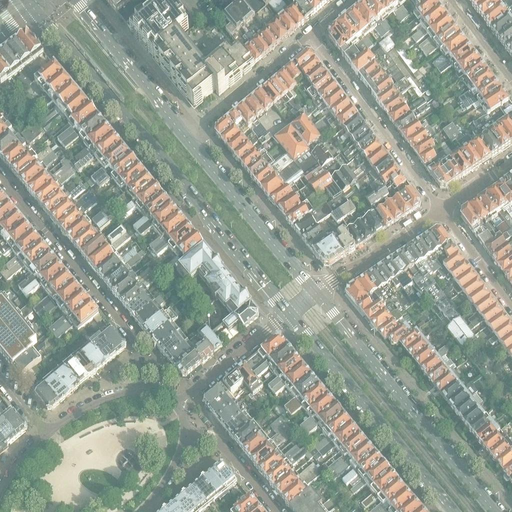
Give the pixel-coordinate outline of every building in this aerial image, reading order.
[(127,26),(130,30),(143,19),(128,0),(105,0),(117,14),(127,26)] [(220,17),(222,15),(234,6),(229,0),(210,0),(208,1),(220,17)] [(255,18),(240,0),(234,6),(222,15),(230,26),(225,31),(231,38),(232,39),(241,32),(255,19),(254,18),(255,18)] [(289,37),(266,8),(259,0),(240,0),(255,18),(263,27),(266,31),(279,45),(289,37)] [(298,30),(274,0),(259,0),(266,8),(289,37),(298,30)] [(306,23),(294,7),(289,11),(280,0),(274,0),(298,30),(306,23)] [(314,15),(302,0),(292,0),(296,5),(294,7),(306,23),(314,15)] [(321,9),(314,0),(302,0),(314,15),(321,9)] [(327,5),(323,0),(314,0),(321,9),(327,5)] [(388,18),(376,0),(370,0),(364,5),(386,36),(392,32),(385,22),(389,19),(388,18)] [(395,9),(389,0),(376,0),(388,18),(392,15),(399,25),(404,21),(398,11),(395,14),(392,11),(395,9)] [(406,3),(404,0),(389,0),(395,9),(398,11),(404,21),(410,17),(402,6),(406,3)] [(420,26),(440,10),(432,0),(431,0),(418,11),(415,13),(416,14),(413,16),(416,20),(406,27),(410,33),(420,26)] [(431,0),(419,0),(421,2),(415,7),(418,11),(431,0)] [(489,0),(470,0),(469,2),(476,12),(489,0)] [(483,22),(509,0),(489,0),(476,12),(483,22)] [(511,15),(508,11),(511,6),(511,0),(509,0),(483,22),(490,31),(511,15)] [(177,39),(180,28),(183,25),(169,7),(165,2),(154,10),(143,19),(130,30),(135,36),(144,47),(153,58),(177,39)] [(386,36),(364,5),(356,12),(370,33),(374,30),(381,40),(383,38),(386,36)] [(427,35),(446,19),(440,10),(420,26),(423,30),(411,38),(416,44),(427,36),(427,35)] [(370,33),(356,12),(346,20),(359,39),(362,37),(364,38),(361,41),(369,51),(373,47),(366,37),(370,33)] [(511,45),(511,16),(511,15),(490,31),(505,51),(511,45)] [(422,53),(454,28),(446,19),(427,35),(427,36),(429,39),(418,47),(422,53)] [(361,41),(359,39),(346,20),(337,28),(360,60),(367,54),(369,51),(361,41)] [(279,45),(266,31),(263,27),(255,34),(258,38),(271,52),(279,45)] [(360,60),(337,28),(330,34),(330,33),(329,34),(328,38),(329,39),(351,69),(360,60)] [(441,52),(460,37),(454,28),(422,53),(424,55),(421,57),(424,60),(438,50),(440,53),(441,52)] [(271,52),(258,38),(255,34),(252,30),(245,37),(263,59),(271,52)] [(263,59),(245,37),(241,32),(232,39),(232,40),(239,48),(254,67),(263,59)] [(393,34),(392,32),(386,36),(383,38),(385,41),(388,38),(393,34)] [(27,67),(44,54),(29,36),(24,35),(24,36),(16,42),(6,50),(33,83),(34,82),(37,80),(27,67)] [(437,70),(467,46),(460,37),(441,52),(443,56),(429,66),(434,72),(437,70)] [(395,47),(392,43),(392,42),(391,42),(388,38),(385,41),(379,45),(386,54),(395,47)] [(241,78),(254,67),(239,48),(232,54),(227,49),(220,54),(202,70),(179,41),(177,39),(153,58),(194,108),(212,93),(214,91),(219,97),(241,78)] [(358,78),(386,54),(379,45),(379,46),(382,50),(371,59),(367,54),(360,60),(351,69),(358,78)] [(454,71),(474,56),(467,46),(437,70),(440,75),(451,68),(454,71)] [(33,83),(6,50),(0,54),(0,62),(12,78),(18,73),(21,77),(18,79),(26,89),(33,83)] [(300,72),(315,60),(311,54),(310,54),(307,53),(306,54),(292,66),(298,74),(300,72)] [(405,80),(386,54),(358,78),(376,103),(405,80)] [(459,81),(461,80),(481,65),(474,56),(454,71),(456,75),(455,75),(459,81)] [(306,81),(321,69),(315,60),(300,72),(306,81)] [(12,78),(0,62),(0,78),(9,90),(13,88),(8,81),(12,78)] [(467,88),(487,74),(481,65),(461,80),(467,88)] [(52,103),(72,87),(54,66),(37,80),(34,82),(44,95),(42,96),(44,99),(23,116),(26,121),(31,117),(32,119),(52,103)] [(301,78),(298,74),(292,66),(285,72),(294,84),(301,78)] [(307,92),(327,76),(321,69),(306,81),(310,85),(304,89),(307,92)] [(297,87),(294,84),(285,72),(277,78),(293,99),(296,97),(292,91),(297,87)] [(462,105),(494,83),(487,74),(467,88),(470,92),(459,100),(462,105)] [(318,97),(333,85),(327,76),(307,92),(309,95),(314,92),(318,97)] [(9,90),(0,78),(0,87),(5,94),(9,90)] [(293,99),(277,78),(262,91),(273,107),(280,116),(287,110),(285,107),(289,104),(294,110),(291,113),(294,117),(295,116),(300,112),(302,110),(299,107),(293,99)] [(400,97),(411,89),(405,80),(376,103),(382,111),(400,97)] [(481,107),(501,93),(494,83),(462,105),(466,110),(477,102),(481,107)] [(318,110),(339,93),(333,85),(318,97),(321,101),(315,105),(318,110)] [(42,129),(80,98),(72,87),(52,103),(55,107),(53,111),(37,124),(42,129)] [(273,107),(262,91),(253,99),(265,115),(273,107)] [(330,113),(345,101),(339,93),(318,110),(320,113),(325,110),(327,109),(330,113)] [(506,107),(510,105),(504,96),(501,93),(481,107),(480,107),(487,117),(488,119),(499,111),(506,107)] [(389,120),(404,108),(406,106),(400,97),(382,111),(389,120)] [(70,123),(88,107),(80,98),(42,129),(45,133),(46,134),(61,121),(65,119),(70,123)] [(265,115),(253,99),(245,105),(257,121),(265,115)] [(395,128),(427,104),(424,100),(419,103),(408,111),(406,111),(404,108),(389,120),(395,128)] [(330,127),(352,110),(345,101),(330,113),(334,118),(327,123),(330,127)] [(414,122),(414,119),(430,109),(427,104),(395,128),(401,136),(416,125),(414,122)] [(257,121),(245,105),(236,113),(246,125),(248,128),(253,124),(261,134),(264,131),(257,121)] [(511,107),(510,105),(506,107),(499,111),(511,129),(511,107)] [(58,149),(97,118),(88,107),(70,123),(68,125),(73,131),(71,131),(57,142),(61,146),(58,148),(58,149)] [(342,130),(358,118),(352,110),(330,127),(333,130),(338,127),(339,126),(342,130)] [(511,145),(511,129),(499,111),(488,119),(509,147),(511,145)] [(322,166),(311,153),(318,148),(314,144),(321,139),(300,112),(295,116),(299,121),(274,140),(286,154),(273,165),(253,181),(269,201),(287,189),(298,181),(303,178),(322,166)] [(236,113),(231,118),(238,126),(241,124),(242,126),(243,127),(246,125),(236,113)] [(0,142),(12,133),(0,117),(0,142)] [(509,147),(488,119),(487,117),(482,118),(478,121),(501,153),(509,147)] [(84,145),(105,128),(97,118),(58,149),(61,152),(63,154),(79,141),(78,140),(80,139),(84,145)] [(216,135),(220,140),(238,126),(231,118),(216,129),(216,135)] [(349,138),(364,126),(358,118),(342,130),(346,135),(340,139),(341,141),(337,145),(340,149),(339,148),(344,144),(344,142),(349,138)] [(501,153),(478,121),(473,124),(482,136),(477,140),(491,159),(501,153)] [(23,145),(19,141),(23,139),(26,143),(42,129),(37,124),(21,137),(17,139),(12,133),(0,142),(0,159),(2,162),(23,145)] [(241,136),(239,133),(239,130),(243,127),(242,126),(241,124),(238,126),(220,140),(227,148),(241,136)] [(407,145),(430,130),(426,124),(419,129),(416,125),(401,136),(407,145)] [(481,166),(463,140),(452,125),(443,132),(451,144),(455,141),(462,150),(457,153),(472,173),(481,166)] [(345,155),(370,135),(364,126),(349,138),(352,143),(346,147),(347,149),(343,153),(344,154),(344,155),(345,155)] [(75,169),(113,137),(105,128),(84,145),(83,145),(89,152),(87,154),(85,152),(75,160),(70,163),(74,168),(75,169)] [(11,172),(31,155),(27,151),(30,147),(42,136),(45,133),(42,129),(26,143),(28,146),(26,149),(23,145),(2,162),(11,172)] [(429,142),(428,141),(426,139),(427,137),(432,133),(430,130),(407,145),(413,153),(429,142)] [(55,135),(51,131),(46,135),(50,140),(55,135)] [(253,150),(253,147),(259,142),(262,147),(263,146),(273,138),(270,134),(268,135),(264,131),(261,134),(257,137),(256,137),(233,156),(239,164),(254,152),(253,150)] [(233,156),(256,137),(253,133),(245,141),(241,136),(227,148),(233,156)] [(361,154),(376,143),(370,135),(345,155),(347,158),(357,150),(361,154)] [(491,159),(477,140),(473,143),(468,136),(463,140),(481,166),(491,160),(491,159)] [(99,165),(121,147),(113,137),(75,169),(75,171),(79,174),(94,162),(95,160),(99,165)] [(431,153),(439,147),(440,146),(434,139),(429,142),(413,153),(419,162),(432,153),(431,153)] [(361,168),(382,151),(376,143),(361,154),(363,157),(362,160),(358,163),(361,168)] [(472,173),(457,153),(453,156),(444,144),(440,146),(439,147),(449,162),(462,179),(472,173)] [(19,181),(58,149),(58,148),(56,146),(50,151),(48,148),(36,159),(32,154),(31,155),(11,172),(19,181)] [(263,146),(262,147),(255,153),(254,152),(239,164),(246,172),(269,154),(263,146)] [(333,160),(322,146),(318,148),(311,153),(322,166),(323,168),(333,160)] [(95,185),(130,158),(121,147),(99,165),(104,170),(87,184),(91,189),(95,185)] [(48,173),(45,170),(57,159),(55,156),(61,152),(58,149),(19,181),(27,191),(48,173)] [(373,171),(388,159),(382,151),(361,168),(364,172),(369,168),(371,168),(373,171)] [(425,169),(431,164),(437,161),(432,153),(419,162),(425,169)] [(253,181),(273,165),(270,161),(273,158),(269,154),(246,172),(253,181)] [(115,185),(137,167),(130,158),(95,185),(99,190),(110,181),(109,181),(111,180),(115,185)] [(373,184),(394,168),(388,159),(373,171),(375,174),(375,176),(370,180),(373,184)] [(462,179),(449,162),(446,164),(445,162),(438,166),(440,169),(452,186),(462,179)] [(35,200),(74,168),(70,163),(52,178),(48,173),(27,191),(35,200)] [(325,170),(328,173),(332,178),(341,171),(334,163),(325,170)] [(452,186),(440,169),(436,171),(431,164),(425,169),(440,189),(446,190),(452,186)] [(328,173),(325,170),(323,168),(322,166),(303,178),(305,181),(304,181),(308,187),(328,173)] [(123,195),(145,177),(137,167),(115,185),(123,195)] [(75,171),(75,169),(74,168),(35,200),(42,209),(64,192),(60,188),(75,175),(73,173),(75,171)] [(379,192),(391,183),(401,176),(394,168),(373,184),(371,186),(376,193),(379,192)] [(344,198),(358,186),(357,184),(358,183),(346,169),(341,171),(332,178),(328,173),(308,187),(300,193),(277,210),(285,220),(316,199),(325,192),(333,202),(335,204),(344,198)] [(407,185),(401,176),(391,183),(398,191),(407,185)] [(122,213),(154,187),(145,177),(123,195),(114,203),(122,213)] [(419,201),(411,190),(407,185),(398,191),(391,183),(379,192),(384,197),(386,195),(403,219),(419,208),(420,202),(419,201)] [(511,191),(506,183),(496,190),(511,213),(511,191)] [(50,219),(72,201),(85,190),(81,185),(67,196),(64,192),(42,209),(50,219)] [(140,214),(162,196),(154,187),(122,213),(118,217),(122,221),(133,212),(135,210),(135,208),(140,214)] [(277,210),(300,193),(296,188),(289,192),(287,189),(269,201),(277,210)] [(511,214),(511,213),(496,190),(487,196),(511,229),(511,228),(511,220),(509,217),(511,214)] [(403,219),(386,195),(384,197),(379,192),(376,193),(368,199),(365,202),(374,215),(385,231),(403,219)] [(76,209),(79,206),(81,209),(95,198),(91,193),(75,205),(72,201),(50,219),(58,228),(78,211),(76,209)] [(0,214),(9,207),(0,196),(0,214)] [(137,234),(170,207),(162,196),(140,214),(145,220),(143,221),(133,229),(137,234)] [(511,229),(487,196),(477,203),(489,219),(491,222),(495,219),(506,233),(511,229)] [(65,237),(87,220),(83,216),(99,203),(95,198),(81,209),(84,212),(81,215),(78,211),(58,228),(65,237)] [(301,240),(350,206),(350,205),(349,205),(344,198),(335,204),(293,230),(301,240)] [(314,214),(310,209),(319,203),(316,199),(285,220),(293,230),(335,204),(333,202),(314,214)] [(489,219),(477,203),(468,208),(478,221),(487,234),(492,231),(485,222),(489,219)] [(328,232),(337,226),(343,222),(346,220),(351,216),(355,213),(350,206),(301,240),(307,247),(323,236),(328,232)] [(0,262),(12,253),(33,235),(9,207),(0,214),(0,262)] [(157,234),(178,217),(170,207),(137,234),(134,236),(138,241),(151,230),(152,229),(157,234)] [(478,221),(468,208),(462,213),(461,218),(468,228),(478,221)] [(73,246),(111,215),(109,212),(104,216),(102,214),(90,224),(87,220),(65,237),(73,246)] [(102,239),(98,234),(110,224),(109,223),(114,218),(111,215),(73,246),(81,256),(102,239)] [(385,231),(374,215),(363,222),(363,220),(361,217),(359,218),(362,223),(373,239),(385,231)] [(373,239),(362,223),(357,226),(351,216),(346,220),(363,245),(373,239)] [(148,259),(187,227),(178,217),(157,234),(162,240),(160,241),(144,254),(145,256),(148,259)] [(363,245),(346,220),(343,222),(350,231),(344,235),(355,251),(363,245)] [(478,221),(468,228),(478,241),(487,234),(478,221)] [(313,255),(326,246),(337,239),(343,235),(342,233),(343,233),(341,229),(340,229),(337,226),(328,232),(331,236),(326,240),(323,236),(307,247),(313,254),(313,255)] [(173,254),(194,236),(187,227),(148,259),(151,263),(168,250),(168,248),(173,254)] [(503,243),(511,236),(511,228),(511,229),(506,233),(493,242),(484,249),(490,258),(506,247),(503,243)] [(108,240),(105,237),(102,239),(81,256),(88,265),(126,234),(122,229),(108,240)] [(458,254),(441,231),(436,230),(430,234),(442,250),(450,261),(458,254)] [(117,257),(114,253),(115,252),(130,239),(126,234),(88,265),(96,274),(117,257)] [(442,250),(430,234),(421,240),(433,256),(442,250)] [(493,242),(487,234),(478,241),(484,249),(493,242)] [(0,274),(3,278),(41,246),(33,235),(12,253),(16,258),(0,270),(0,274)] [(355,251),(344,235),(343,235),(337,239),(339,241),(335,244),(344,258),(355,251)] [(167,276),(203,247),(194,236),(173,254),(178,260),(177,260),(163,271),(158,266),(156,268),(158,271),(161,274),(162,272),(163,274),(162,275),(164,278),(167,276)] [(344,258),(335,244),(339,241),(337,239),(326,246),(338,263),(344,258)] [(441,267),(433,256),(421,240),(412,246),(432,273),(433,274),(437,271),(441,267)] [(511,256),(511,242),(506,247),(490,258),(497,266),(511,256)] [(28,272),(49,255),(41,246),(3,278),(6,282),(24,267),(28,272)] [(338,263),(326,246),(313,255),(314,255),(318,260),(318,261),(319,261),(324,267),(330,268),(338,263)] [(432,273),(412,246),(404,252),(424,279),(429,276),(432,273)] [(242,295),(235,286),(235,285),(231,281),(231,280),(230,280),(223,272),(224,271),(223,270),(222,270),(216,262),(215,261),(214,261),(211,257),(208,252),(207,253),(207,252),(203,247),(167,276),(172,282),(174,280),(181,289),(190,282),(190,283),(198,276),(205,284),(204,285),(212,295),(205,300),(210,306),(217,300),(226,311),(226,310),(233,318),(250,304),(244,296),(243,294),(242,295)] [(104,284),(142,252),(141,251),(136,254),(133,251),(121,261),(117,257),(96,274),(104,284)] [(145,256),(144,254),(142,252),(104,284),(112,293),(133,276),(129,271),(142,261),(141,260),(145,256)] [(424,279),(404,252),(392,260),(404,275),(407,273),(416,285),(424,279)] [(443,279),(464,263),(458,254),(450,261),(441,267),(437,271),(443,279)] [(38,281),(57,265),(49,255),(28,272),(32,277),(32,279),(18,290),(19,291),(16,293),(19,297),(35,283),(33,281),(34,279),(35,278),(38,281)] [(503,274),(511,267),(511,256),(497,266),(503,274)] [(412,286),(404,275),(392,260),(382,266),(403,293),(410,288),(412,286)] [(455,284),(471,272),(464,263),(443,279),(445,278),(447,281),(451,278),(455,284)] [(45,292),(66,275),(57,265),(38,281),(38,282),(36,284),(35,283),(19,297),(24,303),(28,300),(27,299),(40,288),(41,288),(45,292)] [(403,293),(382,266),(373,272),(386,287),(394,298),(403,293)] [(135,284),(138,282),(140,285),(156,272),(158,271),(156,268),(155,267),(150,271),(149,269),(136,280),(133,276),(112,293),(119,302),(137,288),(135,284)] [(511,267),(503,274),(509,283),(511,280),(511,267)] [(127,311),(148,294),(145,290),(160,277),(156,272),(140,285),(138,282),(135,284),(137,288),(119,302),(127,311)] [(386,287),(373,272),(365,278),(382,299),(385,296),(381,291),(386,287)] [(457,295),(462,292),(477,281),(471,272),(455,284),(451,287),(457,295)] [(53,302),(74,285),(66,275),(45,292),(48,297),(32,310),(37,315),(52,303),(49,298),(53,302)] [(436,285),(429,276),(424,279),(416,285),(420,291),(423,289),(426,292),(436,285)] [(382,299),(365,278),(356,284),(374,306),(382,299)] [(468,301),(484,289),(477,281),(462,292),(468,301)] [(406,312),(416,304),(423,299),(418,293),(416,291),(414,293),(410,288),(403,293),(394,298),(386,303),(382,299),(374,306),(356,284),(347,290),(346,295),(377,333),(399,316),(406,312)] [(61,312),(82,295),(74,285),(53,302),(55,306),(52,303),(37,315),(41,321),(57,308),(61,312)] [(442,293),(436,285),(426,292),(432,300),(442,293)] [(448,301),(445,297),(450,292),(447,288),(442,293),(432,300),(439,309),(452,300),(451,299),(448,301)] [(470,312),(490,298),(484,289),(468,301),(473,307),(470,307),(468,309),(470,312)] [(135,321),(155,304),(148,294),(127,311),(135,321)] [(52,335),(90,304),(82,295),(61,312),(65,317),(49,330),(52,335)] [(481,318),(496,307),(490,298),(470,312),(473,316),(475,314),(476,312),(478,314),(468,321),(470,324),(476,320),(477,321),(481,318)] [(425,303),(425,302),(423,299),(416,304),(419,308),(425,303)] [(37,343),(21,323),(33,313),(27,306),(15,316),(2,300),(0,302),(0,353),(13,368),(33,352),(31,348),(37,343)] [(143,332),(164,315),(160,310),(165,307),(160,300),(155,304),(135,321),(143,332)] [(455,310),(452,306),(455,304),(452,300),(439,309),(441,312),(435,317),(439,322),(455,310)] [(88,323),(93,319),(98,315),(90,304),(52,335),(54,337),(57,341),(74,327),(78,332),(81,329),(88,323)] [(244,331),(258,320),(258,314),(251,305),(250,304),(233,318),(230,321),(228,319),(219,327),(221,329),(213,336),(220,345),(222,343),(222,339),(221,338),(227,333),(228,334),(239,325),(244,331)] [(487,327),(503,315),(496,307),(481,318),(477,321),(476,320),(470,324),(466,328),(469,333),(470,332),(483,322),(487,327)] [(446,330),(460,320),(461,319),(455,310),(439,322),(442,326),(444,328),(446,330)] [(151,341),(172,324),(164,315),(143,332),(151,341)] [(511,335),(511,327),(503,315),(487,327),(495,337),(488,342),(492,347),(498,342),(500,345),(511,335)] [(384,342),(388,339),(405,326),(412,321),(408,316),(403,320),(399,316),(377,333),(384,342)] [(479,337),(477,335),(475,332),(471,334),(470,332),(469,333),(466,328),(460,320),(446,330),(461,351),(476,340),(475,339),(479,337)] [(159,351),(180,335),(172,324),(151,341),(159,351)] [(221,329),(219,327),(217,325),(209,332),(213,336),(221,329)] [(399,344),(412,334),(405,326),(388,339),(393,346),(397,346),(399,344)] [(222,349),(220,345),(213,336),(209,332),(206,328),(197,336),(198,336),(205,345),(214,355),(222,349)] [(82,329),(78,332),(82,337),(86,334),(82,329)] [(125,346),(110,329),(104,332),(99,337),(116,357),(124,351),(125,346)] [(406,352),(423,340),(426,337),(425,336),(422,338),(416,331),(412,334),(399,344),(406,352)] [(116,357),(99,337),(97,335),(88,344),(106,366),(116,357)] [(168,361),(188,344),(180,335),(159,351),(168,361)] [(506,353),(511,348),(511,335),(500,345),(506,353)] [(176,371),(195,354),(205,345),(198,336),(188,344),(168,361),(176,371)] [(413,361),(430,348),(423,340),(406,352),(413,361)] [(261,353),(269,362),(287,348),(281,342),(281,341),(276,341),(261,353)] [(39,353),(45,347),(43,344),(36,349),(39,353)] [(106,366),(88,344),(84,347),(86,348),(79,354),(96,374),(106,366)] [(214,355),(205,345),(195,354),(198,358),(196,359),(202,366),(214,355)] [(273,375),(294,358),(295,358),(287,348),(269,362),(253,376),(257,381),(268,371),(272,376),(273,375)] [(420,370),(437,357),(430,348),(413,361),(420,370)] [(21,379),(41,361),(33,352),(13,368),(21,379)] [(427,378),(448,361),(445,357),(446,356),(443,352),(441,353),(437,357),(420,370),(427,378)] [(253,376),(269,362),(261,353),(245,366),(253,376)] [(96,374),(79,354),(71,360),(88,381),(96,374)] [(187,378),(202,366),(196,359),(198,358),(195,354),(176,371),(181,378),(187,378)] [(285,382),(302,367),(299,364),(294,358),(273,375),(278,381),(277,381),(265,391),(268,395),(272,392),(282,384),(280,381),(283,379),(285,382)] [(475,368),(468,359),(466,362),(473,370),(475,368)] [(88,381),(71,360),(63,367),(80,388),(88,381)] [(434,387),(451,374),(457,369),(450,361),(449,362),(448,361),(427,378),(427,379),(434,387)] [(263,388),(257,381),(253,376),(245,366),(235,375),(243,386),(253,397),(263,388)] [(80,388),(63,367),(53,376),(69,396),(80,388)] [(302,403),(319,388),(312,378),(311,379),(305,371),(306,371),(302,367),(285,382),(287,385),(285,387),(282,384),(272,392),(275,397),(285,389),(294,400),(294,402),(282,411),(286,416),(299,405),(297,402),(299,400),(302,403)] [(441,396),(458,382),(451,374),(434,387),(441,396)] [(243,386),(235,375),(222,385),(231,396),(232,395),(243,386)] [(69,396),(53,376),(43,384),(60,404),(69,396)] [(447,404),(465,391),(458,382),(441,396),(447,404)] [(60,404),(43,384),(32,393),(47,411),(52,411),(60,404)] [(211,413),(231,396),(222,385),(205,400),(204,400),(204,405),(211,413)] [(454,413),(477,395),(478,394),(471,385),(468,388),(468,389),(465,391),(447,404),(454,413)] [(306,415),(327,398),(319,388),(302,403),(304,406),(302,408),(299,405),(286,416),(289,420),(301,411),(303,410),(306,415)] [(217,421),(238,404),(239,404),(232,395),(231,396),(211,413),(217,421)] [(461,421),(478,407),(483,403),(477,395),(454,413),(461,421)] [(318,422),(335,407),(327,398),(306,415),(310,419),(309,421),(300,429),(303,433),(315,424),(312,421),(315,419),(318,422)] [(225,431),(245,415),(248,412),(245,409),(244,410),(238,404),(217,421),(225,431)] [(322,434),(343,417),(335,407),(318,422),(320,425),(317,427),(315,424),(303,433),(307,438),(317,430),(317,428),(322,434)] [(468,430),(485,416),(478,407),(461,421),(468,430)] [(26,428),(11,410),(1,418),(17,439),(25,432),(26,428)] [(234,441),(254,425),(245,415),(225,431),(234,441)] [(475,438),(493,424),(486,415),(485,416),(468,430),(475,438)] [(1,418),(0,417),(0,438),(7,447),(17,439),(1,418)] [(313,459),(351,427),(343,417),(322,434),(323,434),(327,438),(326,438),(309,454),(313,459)] [(250,461),(273,443),(289,429),(281,420),(272,426),(270,428),(274,433),(266,439),(262,434),(242,451),(250,461)] [(482,447),(500,432),(503,429),(499,425),(496,427),(493,424),(475,438),(482,447)] [(242,451),(262,434),(254,425),(234,441),(242,451)] [(338,453),(359,436),(351,427),(313,459),(315,462),(321,457),(322,459),(334,449),(338,453)] [(279,454),(275,450),(293,434),(289,429),(273,443),(250,461),(258,471),(279,454)] [(488,455),(507,441),(500,432),(482,447),(488,455)] [(328,477),(366,445),(359,436),(338,453),(342,458),(328,469),(324,465),(320,468),(324,473),(328,477)] [(496,464),(511,450),(511,447),(507,441),(488,455),(496,464)] [(366,445),(328,477),(333,482),(338,478),(351,467),(355,472),(375,456),(366,445)] [(266,480),(300,452),(296,447),(282,458),(279,454),(258,471),(266,480)] [(295,473),(291,468),(305,456),(310,461),(313,459),(309,454),(304,448),(300,452),(266,480),(274,490),(294,474),(295,473)] [(502,472),(511,464),(511,450),(496,464),(502,472)] [(353,490),(383,465),(375,455),(375,456),(355,472),(356,474),(354,475),(353,474),(336,487),(344,497),(350,492),(351,491),(347,487),(349,485),(353,490)] [(511,478),(511,464),(502,472),(505,476),(504,478),(506,482),(509,481),(511,478)] [(298,478),(294,474),(274,490),(282,500),(301,484),(320,468),(318,465),(315,468),(313,465),(298,478)] [(370,490),(390,473),(383,465),(353,490),(351,491),(350,492),(344,497),(348,501),(354,497),(353,496),(366,485),(370,490)] [(235,481),(224,467),(219,467),(212,473),(228,491),(237,483),(235,481)] [(290,510),(311,493),(310,492),(309,493),(305,488),(310,484),(324,473),(320,468),(301,484),(282,500),(290,510)] [(228,491),(212,473),(202,482),(218,501),(218,502),(229,493),(228,491)] [(363,511),(377,500),(398,483),(390,473),(370,490),(373,495),(361,505),(362,506),(356,511),(363,511)] [(218,501),(202,482),(193,489),(209,509),(218,501)] [(389,507),(406,493),(398,483),(377,500),(381,504),(371,511),(382,511),(384,511),(389,507)] [(209,509),(193,489),(183,497),(196,511),(200,511),(208,511),(209,511),(209,509)] [(292,511),(307,511),(319,502),(311,493),(290,510),(292,511)] [(401,511),(413,502),(406,493),(389,507),(391,510),(388,511),(385,511),(384,511),(382,511),(401,511)] [(196,511),(183,497),(173,505),(179,511),(196,511)] [(253,511),(258,508),(250,499),(240,507),(237,503),(228,511),(253,511)] [(315,511),(318,510),(322,506),(319,502),(307,511),(315,511)] [(421,511),(414,502),(414,503),(413,502),(401,511),(421,511)]
